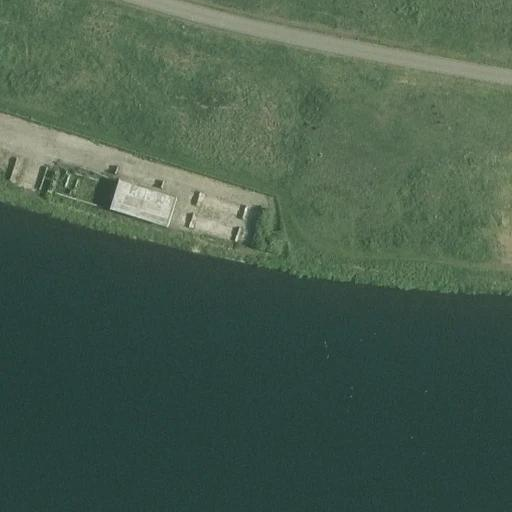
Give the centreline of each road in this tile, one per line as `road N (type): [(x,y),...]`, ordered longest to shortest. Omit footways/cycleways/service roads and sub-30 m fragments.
road 1 (unclassified): [(148,0),(376,56),(511,78)]
road 2 (unclassified): [(180,184),(0,127)]
